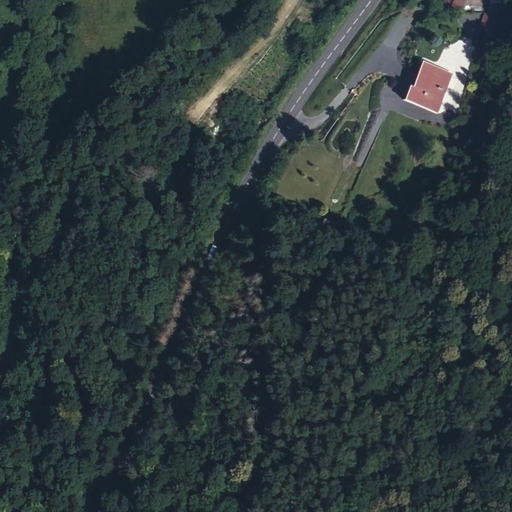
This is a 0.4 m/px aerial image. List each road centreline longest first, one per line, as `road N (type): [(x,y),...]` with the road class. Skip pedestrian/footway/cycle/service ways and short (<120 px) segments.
road 1 (tertiary): [(82,511),(245,186),(369,0)]
road 2 (track): [(14,326),(3,259),(8,213),(53,0)]
road 3 (track): [(326,0),(273,35),(181,144)]
